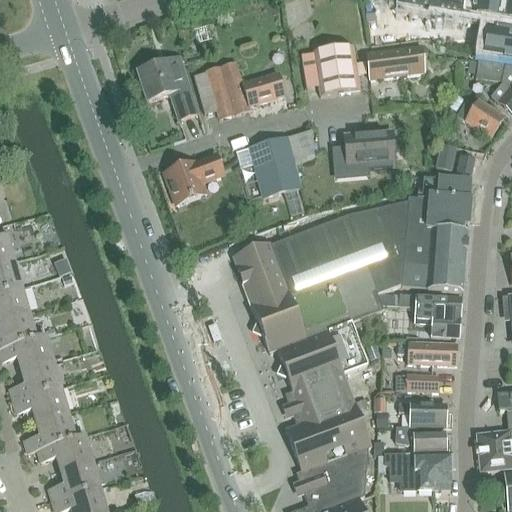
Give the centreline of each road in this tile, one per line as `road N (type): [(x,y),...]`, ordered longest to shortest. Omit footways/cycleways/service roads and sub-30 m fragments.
road 1 (residential): [(464,511),(464,421),(486,207),(511,153)]
road 2 (tertiary): [(238,511),(114,171)]
road 3 (residential): [(114,171),(354,107)]
road 4 (tertiary): [(114,171),(61,34)]
